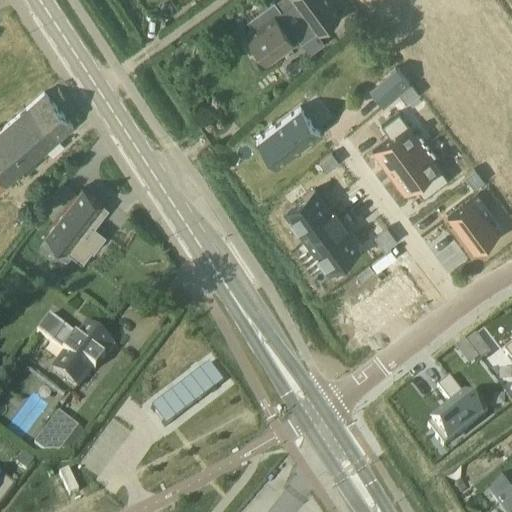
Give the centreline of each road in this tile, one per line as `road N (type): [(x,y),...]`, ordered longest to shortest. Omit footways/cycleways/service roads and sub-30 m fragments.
road 1 (tertiary): [(314,418),(37,0)]
road 2 (residential): [(342,144),(461,302)]
road 3 (residential): [(314,418),(461,302)]
